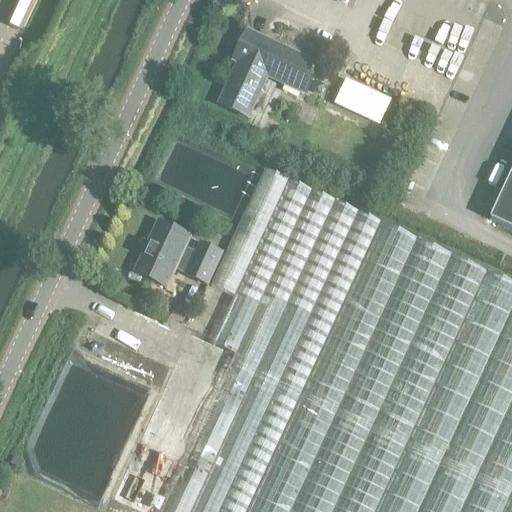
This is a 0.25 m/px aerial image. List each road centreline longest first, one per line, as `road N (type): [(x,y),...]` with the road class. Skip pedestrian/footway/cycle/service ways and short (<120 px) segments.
road 1 (unclassified): [(0,393),(183,0)]
road 2 (unknown): [(511,68),(455,187),(465,217),(511,242)]
road 3 (unknown): [(52,280),(173,342)]
